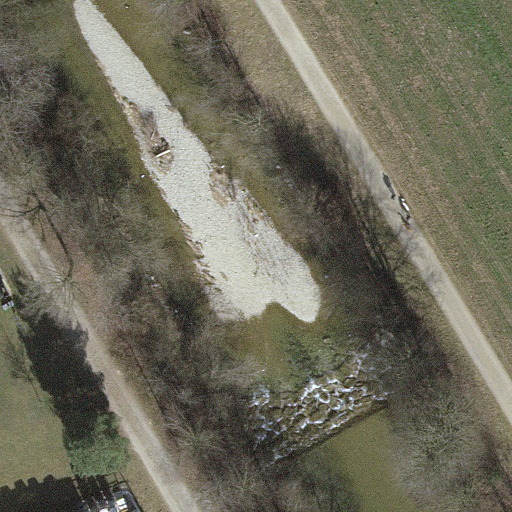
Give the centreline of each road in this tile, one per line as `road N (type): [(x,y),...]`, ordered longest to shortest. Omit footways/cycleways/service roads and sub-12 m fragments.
road 1 (track): [(511,422),(255,0)]
road 2 (track): [(0,207),(183,511)]
